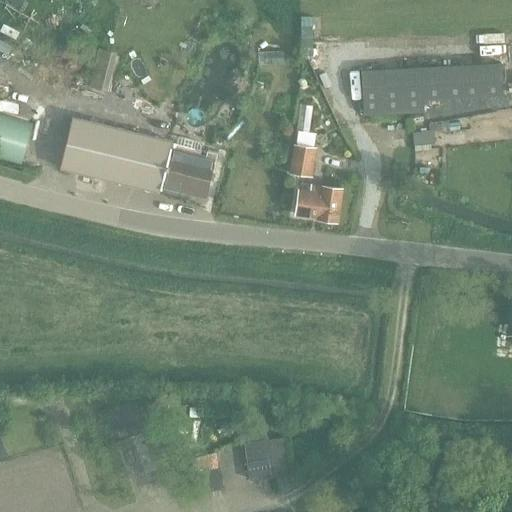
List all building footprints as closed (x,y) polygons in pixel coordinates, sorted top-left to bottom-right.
[(303,32),(313,33),(314,17),(304,16),(303,32)] [(86,87),(106,92),(116,51),(96,46),(86,87)] [(362,70),(363,104),(364,115),(424,112),(423,100),(503,95),(501,63),(362,70)] [(0,113),(0,159),(20,166),(33,124),(0,113)] [(72,117),(60,167),(159,191),(160,188),(161,189),(162,187),(204,197),(213,158),(170,147),(171,141),(72,117)] [(315,149),(313,149),(316,133),(298,131),(296,146),(293,146),(289,173),(311,177),(315,149)] [(412,132),(413,145),(430,144),(429,131),(412,132)] [(341,188),(322,186),(310,184),(310,191),(299,189),(295,215),(317,218),(317,219),(337,222),(341,188)] [(267,440),(244,443),(249,481),(272,478),(267,440)] [(218,465),(193,469),(196,493),(221,489),(218,465)]
